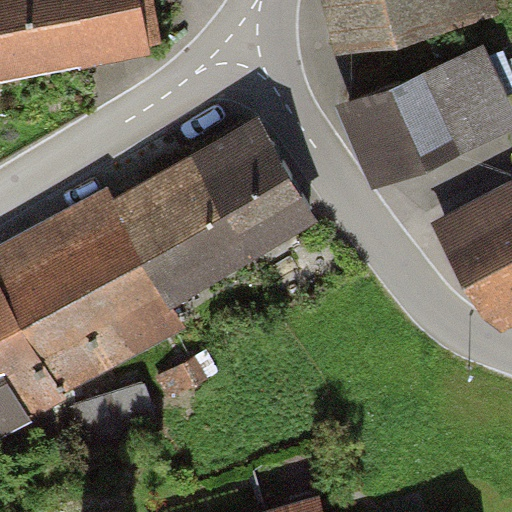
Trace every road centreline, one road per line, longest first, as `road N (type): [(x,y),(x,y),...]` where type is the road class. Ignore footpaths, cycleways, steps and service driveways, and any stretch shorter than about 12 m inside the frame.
road 1 (unclassified): [(254,31),(378,241),(434,313),(511,356)]
road 2 (residential): [(254,31),(0,203)]
